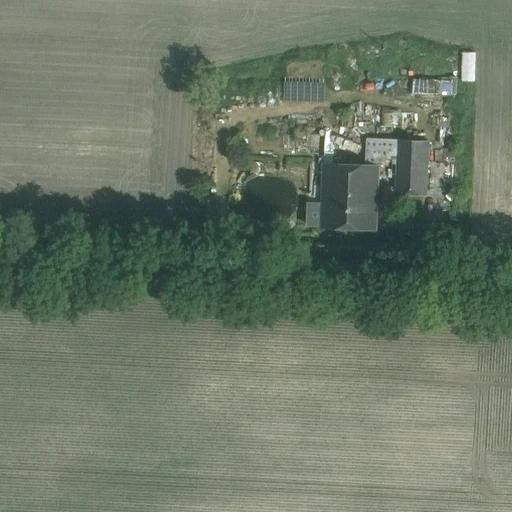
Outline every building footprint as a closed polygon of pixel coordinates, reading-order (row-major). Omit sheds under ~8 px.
[(483,88),(482,56),(468,56),(469,88),(483,88)] [(414,80),(413,93),(438,94),(439,81),(414,80)] [(444,100),(459,100),(459,83),(445,83),(444,100)] [(400,141),(397,193),(426,194),(428,142),(400,141)] [(379,167),(325,164),(322,227),(376,230),(379,167)]
